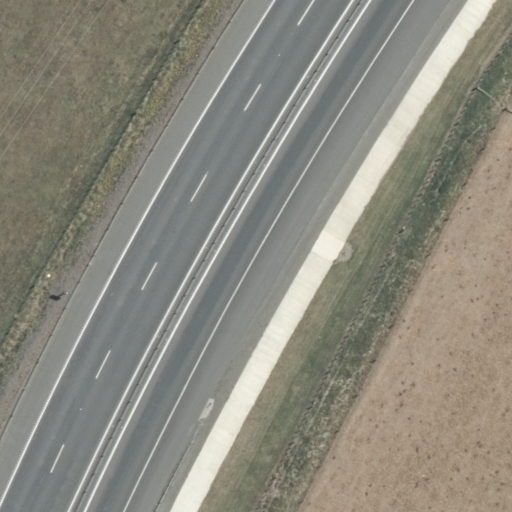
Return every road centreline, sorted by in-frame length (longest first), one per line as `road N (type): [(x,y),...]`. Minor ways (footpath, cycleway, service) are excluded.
road 1 (trunk): [(31,511),(232,134),(321,0)]
road 2 (trunk): [(408,0),(236,279),(121,511)]
